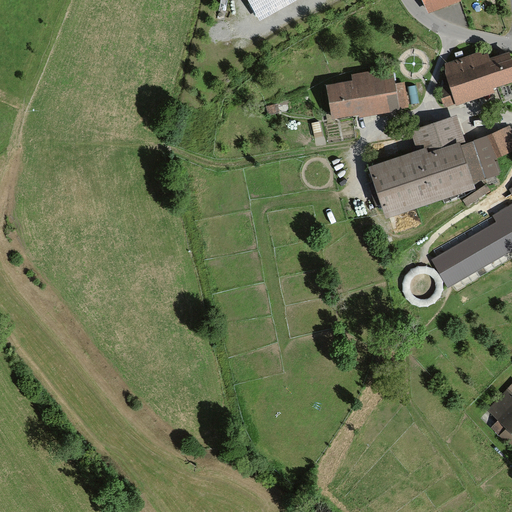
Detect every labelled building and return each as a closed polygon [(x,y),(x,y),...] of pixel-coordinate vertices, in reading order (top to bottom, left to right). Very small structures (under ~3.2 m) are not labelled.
[(283,0),(251,0),(259,14),(283,0)] [(511,69),(508,57),(487,63),(485,54),(443,66),(454,102),(511,84),(511,69)] [(397,109),(390,72),(325,84),(332,121),(397,109)] [(511,136),(509,128),(460,145),(450,117),(411,130),(418,151),(370,168),(384,209),(491,171),(486,156),(511,147),(511,136)] [(511,251),(511,208),(493,218),(498,227),(439,260),(453,284),(511,251)] [(511,384),(491,407),(501,417),(495,424),(511,438),(511,384)]
